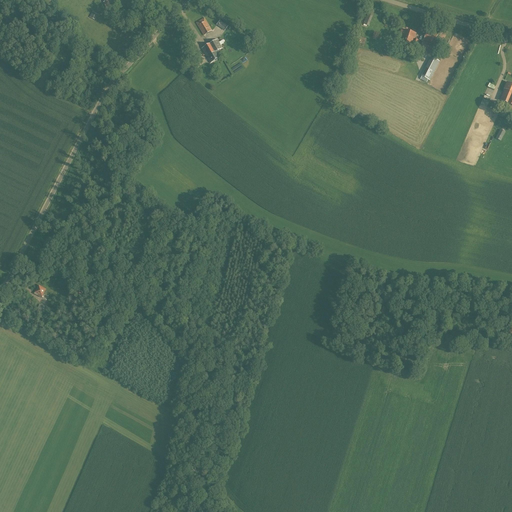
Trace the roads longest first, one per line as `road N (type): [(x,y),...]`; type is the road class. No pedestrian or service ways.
road 1 (unclassified): [(0,293),(110,86),(192,0)]
road 2 (unclassified): [(511,32),(387,0)]
